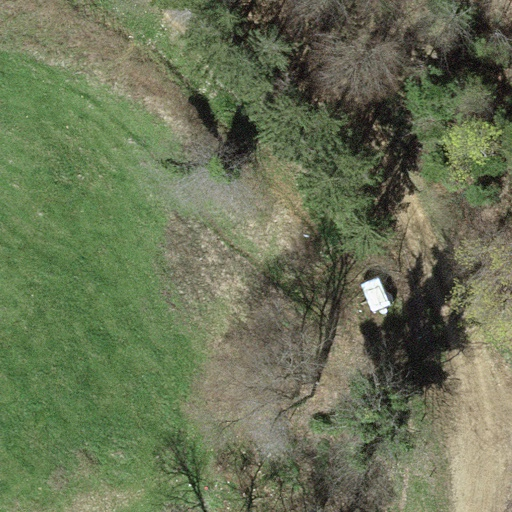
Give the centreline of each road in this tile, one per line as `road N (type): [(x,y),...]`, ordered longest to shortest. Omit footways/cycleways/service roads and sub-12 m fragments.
road 1 (track): [(299,0),(432,226),(465,340),(476,435),(470,511)]
road 2 (track): [(150,0),(174,14),(316,164),(476,435)]
